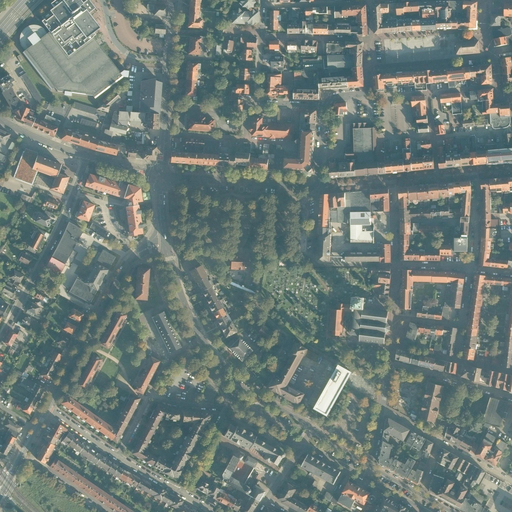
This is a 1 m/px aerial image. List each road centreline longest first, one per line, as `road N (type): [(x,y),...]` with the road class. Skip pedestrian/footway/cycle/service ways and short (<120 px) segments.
road 1 (residential): [(48,408),(126,265),(165,241)]
road 2 (residential): [(0,339),(87,156)]
road 3 (unknown): [(96,43),(70,63),(44,43),(34,49),(38,60),(71,88),(116,68)]
road 4 (residential): [(162,175),(314,185)]
road 5 (residential): [(314,185),(313,264),(374,264)]
road 6 (residential): [(370,68),(477,60),(497,51)]
road 7 (tertiary): [(165,241),(191,319),(215,359)]
road 8 (residential): [(511,397),(390,363)]
